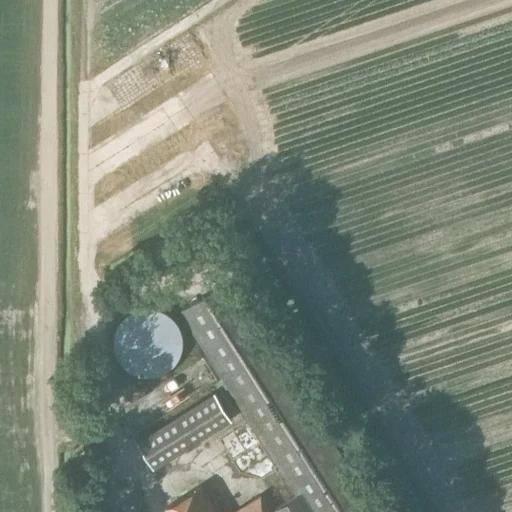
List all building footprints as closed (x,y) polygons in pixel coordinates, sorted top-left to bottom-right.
[(215,104),(238,91),(222,63),(209,70),(216,84),(198,94),(192,84),(149,108),(160,127),(212,98),(215,104)] [(215,133),(169,161),(181,181),(227,153),(215,133)] [(229,281),(180,312),(297,497),(275,511),(353,511),(370,502),(229,281)] [(183,345),(183,341),(183,338),(182,334),(182,331),(180,328),(179,325),(177,322),(176,320),(173,317),(171,315),(168,313),(165,311),(162,310),(159,308),(156,308),(152,307),(149,307),(145,307),(142,308),(138,308),(136,310),(132,311),(130,313),(127,315),(124,317),(122,319),(120,322),(118,325),(117,328),(116,331),(115,334),(115,338),(114,341),(115,345),(115,348),(116,352),(117,354),(118,357),(120,360),(122,363),(124,365),(127,368),(130,370),(132,371),(136,373),(138,374),(142,375),(145,375),(149,376),(152,375),(155,375),(159,374),(162,373),(166,371),(168,370),(170,368),(173,366),(175,363),(177,361),(179,358),(180,355),(182,352),(182,348),(183,347),(183,345)] [(175,452),(231,417),(215,391),(160,426),(159,425),(132,443),(149,470),(175,453),(175,452)] [(269,511),(260,497),(235,511),(215,511),(200,486),(166,508),(168,511),(269,511)]
